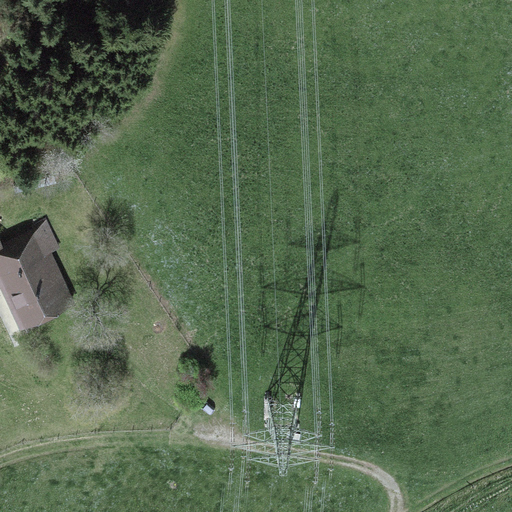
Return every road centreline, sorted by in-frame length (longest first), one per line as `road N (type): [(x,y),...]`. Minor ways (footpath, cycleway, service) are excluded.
road 1 (track): [(0,460),(72,444),(204,440),(350,465),(388,495),(390,511)]
road 2 (track): [(0,136),(58,173),(159,276),(215,366),(204,440)]
